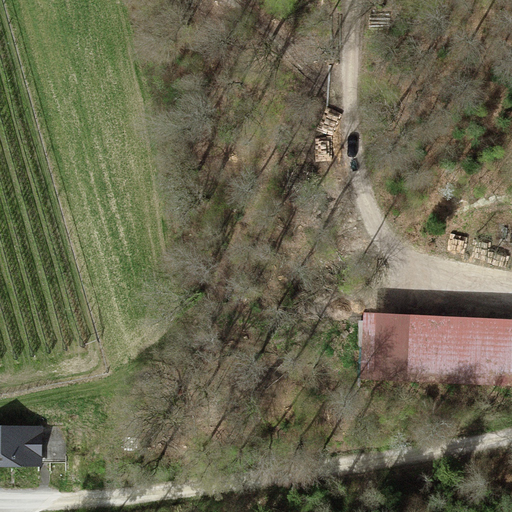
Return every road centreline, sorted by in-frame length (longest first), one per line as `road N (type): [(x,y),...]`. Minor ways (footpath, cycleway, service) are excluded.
road 1 (track): [(511,431),(126,497),(3,500)]
road 2 (track): [(358,0),(352,153),(368,207),(410,267),(511,287)]
